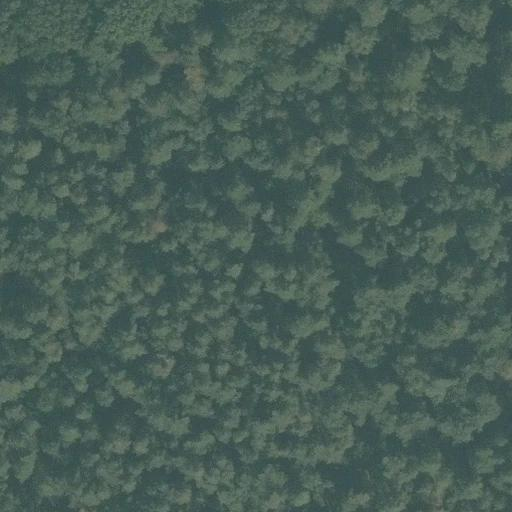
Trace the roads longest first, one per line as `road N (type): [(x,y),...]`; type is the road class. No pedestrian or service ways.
road 1 (track): [(511,7),(378,27),(311,25),(257,0)]
road 2 (track): [(124,0),(0,39)]
